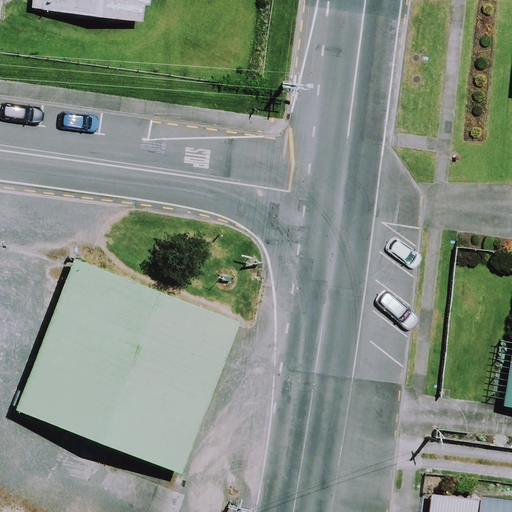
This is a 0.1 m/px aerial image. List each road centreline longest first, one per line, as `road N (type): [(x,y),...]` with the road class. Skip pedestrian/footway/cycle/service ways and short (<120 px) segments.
road 1 (unclassified): [(0,149),(341,198)]
road 2 (tertiary): [(290,511),(341,198)]
road 3 (tertiary): [(341,198),(361,0)]
